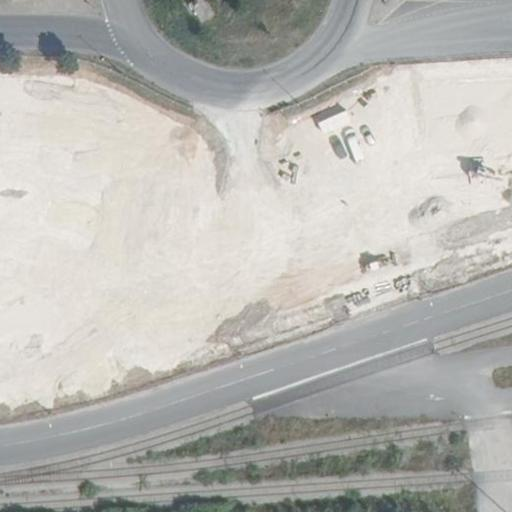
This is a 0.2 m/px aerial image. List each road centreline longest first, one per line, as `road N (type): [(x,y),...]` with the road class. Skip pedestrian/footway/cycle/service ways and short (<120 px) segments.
road 1 (primary): [(138,41),(182,79),(220,90),(261,89),(315,62),(354,0)]
road 2 (primary): [(0,33),(138,41)]
